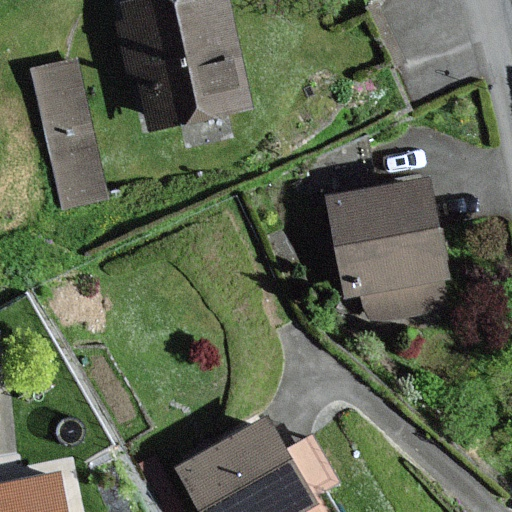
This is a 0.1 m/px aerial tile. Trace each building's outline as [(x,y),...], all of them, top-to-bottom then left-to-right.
[(131,18),(119,21),(131,74),(143,72),(155,126),(251,105),(228,0),(135,0),(127,2),(131,18)] [(113,186),(77,49),(32,61),(68,198),(113,186)] [(436,176),(332,196),(351,296),(366,294),(371,320),(450,306),(446,281),(455,279),(436,176)] [(294,445),(276,411),(181,462),(207,511),(301,511),(324,500),(319,491),(339,480),(314,434),(294,445)] [(0,511),(70,511),(68,499),(62,471),(0,483),(0,511)]
